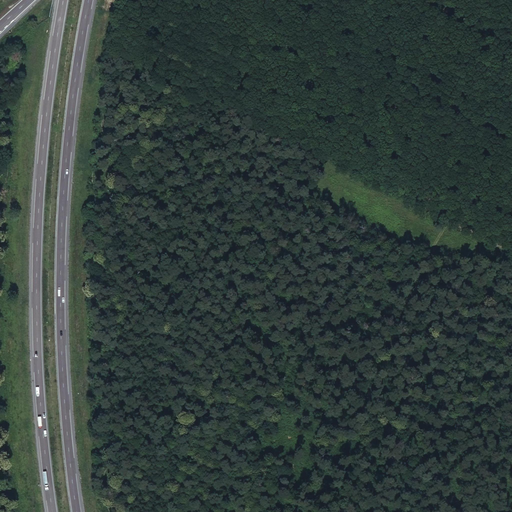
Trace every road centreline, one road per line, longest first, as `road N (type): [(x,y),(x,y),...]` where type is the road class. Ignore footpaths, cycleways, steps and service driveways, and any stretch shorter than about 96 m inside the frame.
road 1 (motorway): [(75,511),(58,284),(65,142),(87,0)]
road 2 (motorway): [(61,0),(43,128),(35,307),(51,511)]
road 3 (track): [(511,255),(116,55)]
